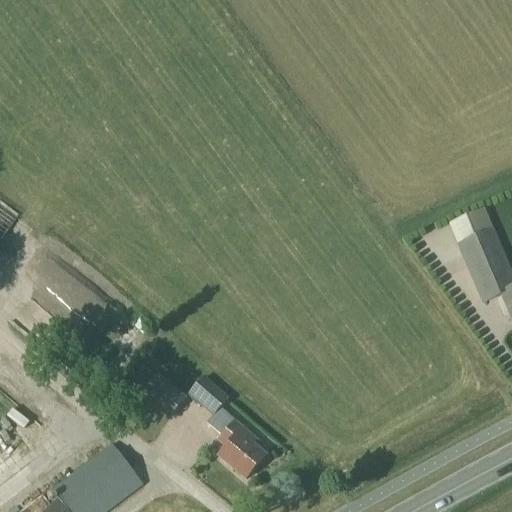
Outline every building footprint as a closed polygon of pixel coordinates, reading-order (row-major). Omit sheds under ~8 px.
[(0,243),(19,218),(0,204),(0,243)] [(511,277),(483,211),(448,226),(483,306),(502,298),(511,321),(511,277)] [(185,401),(159,379),(143,398),(169,420),(185,401)] [(188,398),(213,419),(219,412),(228,401),(204,380),(188,398)] [(253,441),(219,412),(213,419),(206,426),(222,439),(219,442),(227,449),(219,458),(247,482),(266,460),(249,445),(253,441)] [(110,511),(143,487),(113,448),(53,492),(60,501),(68,511),(110,511)] [(68,511),(60,501),(45,511),(68,511)]
